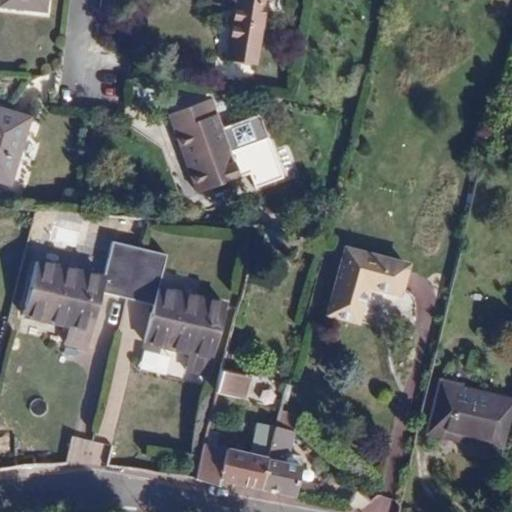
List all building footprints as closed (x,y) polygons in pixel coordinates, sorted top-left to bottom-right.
[(45,0),(1,0),(1,4),(44,9),(45,0)] [(255,59),(264,0),(229,0),(230,2),(235,3),(227,54),(255,59)] [(236,144),(230,126),(220,129),(214,113),(205,116),(200,103),(163,116),(168,129),(175,127),(198,190),(237,176),(227,147),(236,144)] [(26,120),(0,112),(0,179),(9,182),(26,120)] [(253,114),(230,126),(236,144),(227,147),(237,176),(244,173),(250,187),(278,175),(253,114)] [(126,298),(138,249),(114,243),(105,277),(35,261),(22,314),(68,326),(64,343),(87,348),(102,292),(126,298)] [(406,263),(347,247),(329,313),(357,319),(367,286),(398,293),(406,263)] [(226,303),(158,286),(165,255),(138,249),(126,298),(153,304),(146,339),(189,350),(185,368),(208,374),(226,303)] [(244,377),(221,371),(216,391),(239,397),(244,377)] [(511,400),(439,383),(428,430),(501,447),(511,400)] [(269,458),(261,489),(313,502),(317,486),(299,481),(301,463),(287,461),(296,412),(282,409),(269,458)] [(269,458),(226,449),(218,485),(232,489),(233,484),(261,489),(269,458)]
